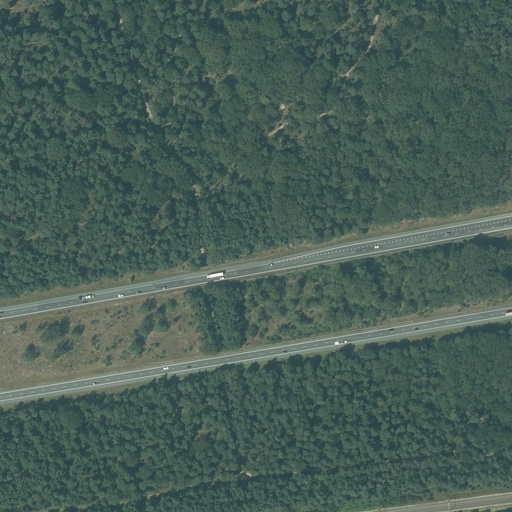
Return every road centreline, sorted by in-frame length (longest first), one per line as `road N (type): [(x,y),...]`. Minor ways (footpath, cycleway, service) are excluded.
road 1 (motorway): [(511,224),(0,315)]
road 2 (motorway): [(0,397),(511,311)]
road 3 (track): [(190,176),(246,477)]
road 4 (track): [(381,0),(363,59),(345,77),(335,106),(289,117),(264,136),(200,128),(169,147)]
road 5 (track): [(0,246),(76,262),(147,252),(159,239),(156,214),(120,168),(133,139)]
road 6 (track): [(246,477),(483,448),(511,462)]
road 7 (track): [(57,511),(246,477)]
road 8 (track): [(115,6),(154,126)]
